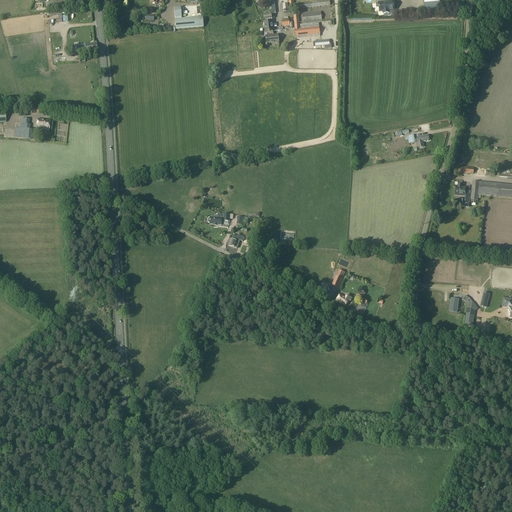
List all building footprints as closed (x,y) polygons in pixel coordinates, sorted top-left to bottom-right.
[(269,11),(269,14),(263,15),(264,19),(272,19),(271,15),(272,15),(272,14),(276,13),(275,2),(271,2),(272,10),(269,11)] [(389,11),(394,10),(394,2),(378,3),(379,12),(383,12),(383,13),(389,13),(389,11)] [(175,20),(184,19),(183,6),(174,7),(175,20)] [(303,23),(322,20),(321,12),(303,14),(303,23)] [(184,19),(175,20),(176,30),(202,28),(201,17),(184,19)] [(273,31),(272,21),(264,22),(265,32),(267,32),(273,31)] [(301,29),(300,29),(295,29),(295,37),(300,36),(320,34),(319,27),(301,29)] [(267,32),(267,36),(266,36),(266,44),(279,43),(278,35),(274,36),(273,31),(267,32)] [(86,45),(79,45),(80,52),(86,52),(97,52),(97,43),(86,44),(86,45)] [(49,131),(50,120),(37,119),(36,129),(49,131)] [(15,128),(14,138),(29,140),(31,130),(29,130),(30,125),(28,125),(21,124),(20,129),(15,128)] [(414,135),(405,137),(405,141),(408,140),(409,144),(415,143),(415,140),(414,135)] [(417,139),(415,140),(415,143),(416,146),(418,145),(419,148),(424,147),(422,142),(429,140),(428,135),(417,137),(417,139)] [(511,185),(482,182),(479,182),(472,181),(470,200),(478,201),(478,195),(511,198),(511,185)] [(455,195),(465,196),(465,193),(469,194),(469,193),(470,193),(471,191),(466,191),(466,188),(462,187),(462,184),(458,184),(458,186),(456,186),(455,195)] [(464,200),(461,199),(460,206),(463,206),(463,207),(468,208),(469,199),(470,199),(470,193),(469,193),(469,194),(465,193),(465,196),(464,200)] [(208,219),(208,223),(210,223),(210,225),(214,225),(217,226),(217,225),(222,225),(222,220),(223,220),(223,221),(229,221),(229,219),(230,215),(230,214),(224,214),(218,214),(218,216),(214,216),(214,217),(210,217),(210,218),(209,218),(208,219)] [(237,217),(236,224),(245,225),(245,217),(237,217)] [(231,239),(229,246),(237,249),(238,246),(240,241),(243,242),(244,237),(238,235),(237,237),(233,235),(231,239)] [(246,259),(253,261),(257,252),(256,252),(250,249),(246,259)] [(331,281),(330,285),(338,288),(345,273),(338,270),(333,282),(331,281)] [(361,290),(357,294),(361,298),(365,294),(361,290)] [(483,293),(480,306),(486,308),(489,294),(483,293)] [(347,296),(345,298),(340,295),(336,301),(345,307),(351,298),(347,296)] [(504,300),(503,306),(507,306),(511,311),(511,317),(511,316),(511,302),(511,301),(504,300)] [(451,301),(449,312),(457,313),(458,307),(459,306),(458,306),(458,302),(451,301)] [(467,307),(465,324),(472,325),(474,311),(477,309),(472,303),(467,307)]
